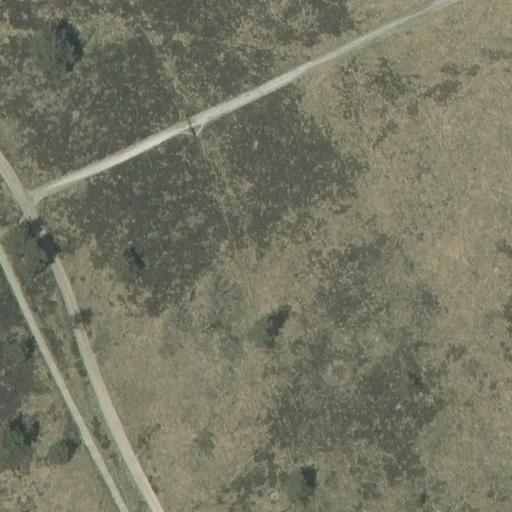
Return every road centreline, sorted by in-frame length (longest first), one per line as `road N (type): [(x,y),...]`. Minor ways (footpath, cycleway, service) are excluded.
road 1 (track): [(453,0),(25,203)]
road 2 (track): [(159,511),(111,423),(70,293),(25,203)]
